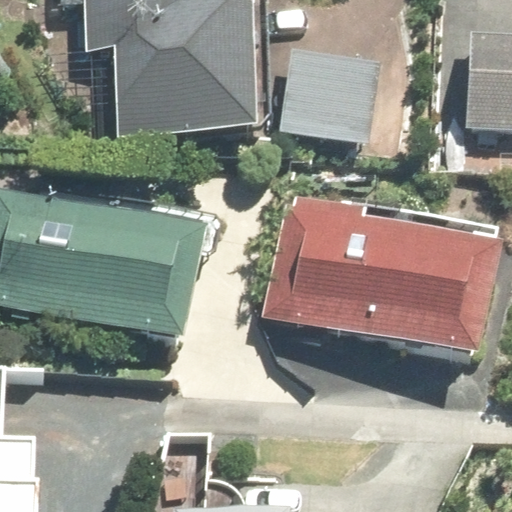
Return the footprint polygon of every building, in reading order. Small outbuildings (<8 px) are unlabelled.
[(86,1),(88,44),(115,43),(118,137),(267,125),(267,118),(261,0),(62,0),(63,3),(86,1)] [(511,35),(473,34),(470,128),(511,127),(511,35)] [(397,148),(400,88),(378,87),(379,63),(289,58),(285,143),(397,148)] [(0,209),(0,325),(193,368),(217,258),(0,209)] [(267,337),(490,390),(511,299),(511,277),(488,271),(489,268),(477,267),(479,259),(391,237),(389,249),(372,246),(375,235),(305,219),(302,228),(294,225),(267,337)] [(45,511),(47,481),(8,479),(12,391),(0,390),(0,511),(45,511)]
